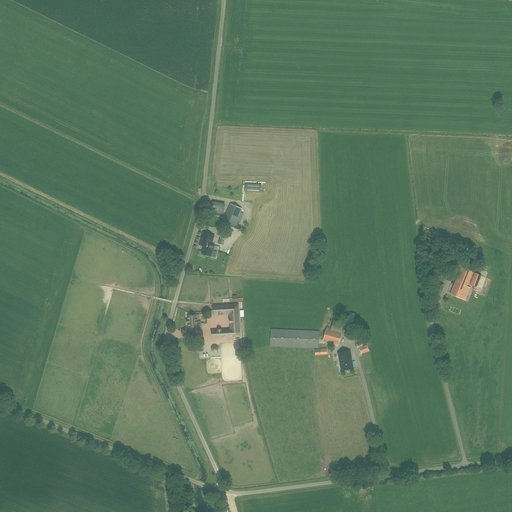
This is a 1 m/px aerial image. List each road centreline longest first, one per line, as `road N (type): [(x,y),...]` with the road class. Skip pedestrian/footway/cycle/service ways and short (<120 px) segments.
road 1 (unclassified): [(224,492),(164,347),(203,192),(223,0)]
road 2 (unclassified): [(224,492),(465,465)]
road 3 (unclassified): [(224,492),(0,404)]
road 4 (unclassified): [(465,465),(431,320),(438,298)]
